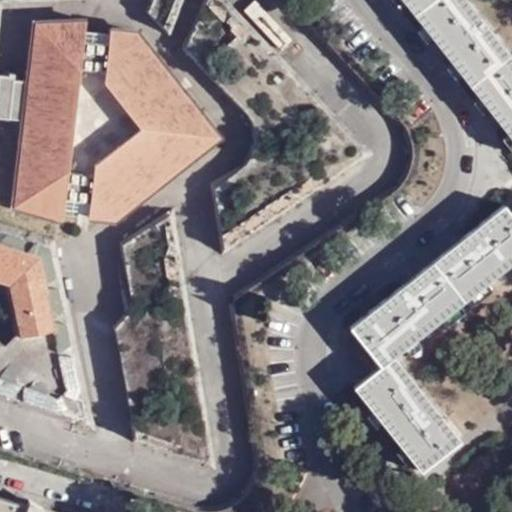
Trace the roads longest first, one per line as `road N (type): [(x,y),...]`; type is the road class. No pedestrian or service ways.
road 1 (residential): [(367,0),(442,93),(462,144),(439,214),(316,322),(322,466)]
road 2 (unknown): [(82,263),(103,427),(96,445)]
